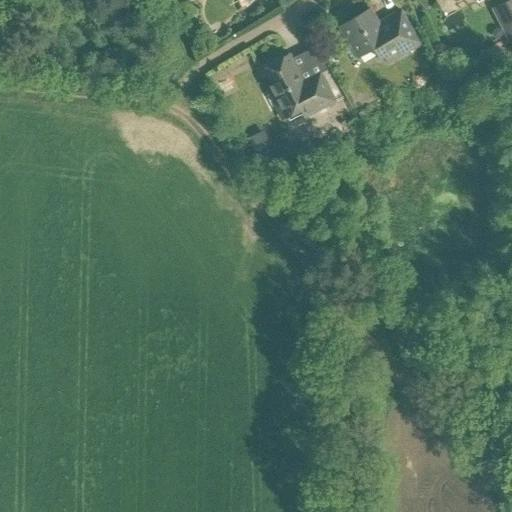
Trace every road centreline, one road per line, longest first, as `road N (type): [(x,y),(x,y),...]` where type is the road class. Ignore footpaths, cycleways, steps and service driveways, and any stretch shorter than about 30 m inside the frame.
road 1 (track): [(511,510),(405,393),(178,108),(123,92),(0,85)]
road 2 (residential): [(200,69),(313,0)]
